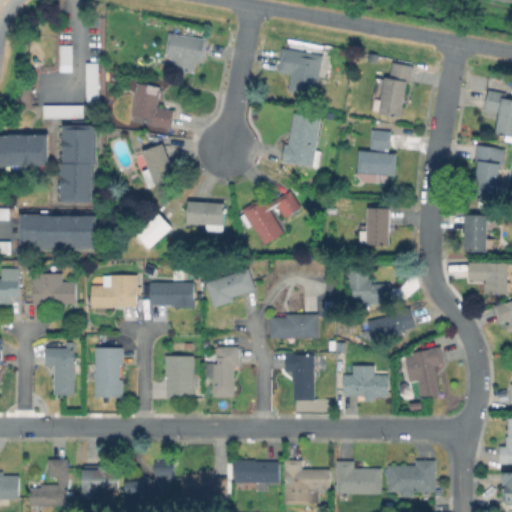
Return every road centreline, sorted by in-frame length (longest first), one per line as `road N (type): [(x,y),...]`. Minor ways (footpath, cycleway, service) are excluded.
road 1 (residential): [(0,29),(16,0),(248,3),(511,50)]
road 2 (residential): [(455,40),(428,192),(426,259),(468,338),(476,375),(463,511)]
road 3 (residential): [(0,426),(466,433)]
road 4 (residential): [(248,3),(223,149)]
